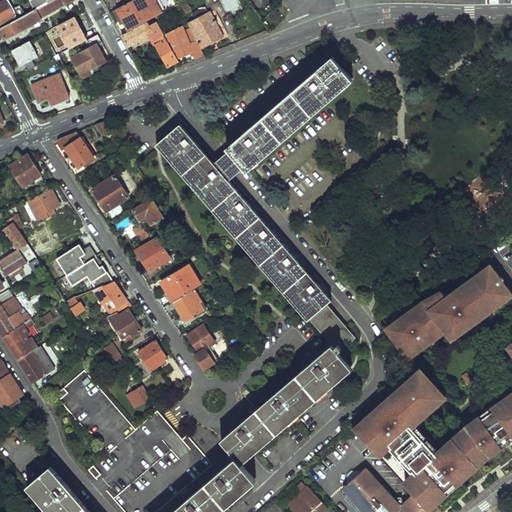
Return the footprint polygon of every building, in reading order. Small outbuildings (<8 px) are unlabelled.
[(6,0),(0,3),(0,24),(17,15),(16,14),(14,15),(6,0)] [(52,0),(26,15),(2,27),(0,28),(6,39),(42,20),(41,18),(64,4),(65,6),(74,0),(52,0)] [(156,16),(147,0),(132,0),(119,8),(126,22),(131,30),(155,17),(156,16)] [(126,22),(119,8),(115,9),(122,23),(126,22)] [(17,15),(0,24),(2,27),(26,15),(24,11),(17,15)] [(189,25),(196,39),(198,38),(203,48),(224,36),(211,12),(189,25)] [(155,17),(169,42),(171,41),(174,40),(160,14),(156,16),(155,17)] [(157,46),(168,67),(178,62),(158,25),(152,28),(149,23),(124,36),(129,46),(152,34),(158,45),(157,46)] [(82,34),(85,40),(95,35),(92,29),(82,34)] [(73,57),(83,77),(99,68),(98,66),(107,61),(98,44),(103,42),(99,34),(95,35),(85,40),(89,48),(73,57)] [(171,41),(179,58),(192,52),(195,59),(204,55),(200,48),(199,49),(196,42),(190,45),(185,35),(174,40),(171,41)] [(13,50),(21,66),(39,56),(31,41),(13,50)] [(41,54),(45,61),(57,55),(53,47),(41,54)] [(332,57),(229,148),(231,150),(246,167),(248,169),(351,78),(332,57)] [(33,85),(40,102),(51,98),(53,104),(55,105),(62,102),(62,101),(71,97),(61,74),(33,85)] [(106,121),(97,124),(105,135),(112,129),(106,121)] [(183,125),(162,145),(313,318),(330,302),(335,298),(231,180),(216,163),(183,125)] [(78,132),(60,139),(59,142),(59,144),(60,145),(64,151),(67,149),(80,167),(95,157),(78,132)] [(125,147),(119,139),(113,143),(119,151),(125,147)] [(246,167),(231,150),(216,163),(231,180),(246,167)] [(12,166),(25,186),(42,176),(31,156),(12,166)] [(45,180),(42,176),(35,180),(38,184),(45,180)] [(94,190),(108,210),(130,197),(116,176),(94,190)] [(474,197),(489,188),(482,177),(468,186),(474,197)] [(39,221),(50,216),(48,212),(53,210),(61,205),(53,189),(30,201),(39,221)] [(148,217),(153,224),(165,217),(153,199),(135,210),(141,220),(148,217)] [(19,230),(24,227),(17,215),(12,218),(15,223),(19,230)] [(20,251),(29,245),(23,236),(19,230),(15,223),(6,229),(20,251)] [(24,227),(19,230),(23,236),(29,245),(37,256),(39,260),(53,252),(49,244),(53,242),(44,225),(30,231),(30,233),(24,227)] [(141,237),(143,242),(151,237),(148,233),(141,237)] [(138,251),(152,272),(172,258),(159,238),(138,251)] [(68,277),(94,260),(97,258),(92,251),(85,255),(79,246),(57,260),(68,277)] [(20,251),(0,263),(0,267),(6,277),(28,264),(20,251)] [(44,267),(40,260),(34,265),(38,271),(44,267)] [(68,277),(80,297),(113,281),(103,267),(100,269),(94,260),(68,277)] [(395,322),(386,329),(408,359),(418,351),(417,350),(428,341),(427,339),(438,332),(441,335),(446,332),(443,328),(455,321),(457,324),(458,325),(462,322),(468,329),(506,301),(505,299),(511,294),(491,266),(467,283),(469,286),(461,292),(459,289),(446,299),(444,295),(442,293),(435,298),(436,300),(427,307),(425,305),(421,308),(419,305),(405,315),(407,318),(397,325),(395,322)] [(175,302),(202,286),(190,268),(163,285),(174,302),(175,302)] [(465,280),(444,295),(446,299),(459,289),(461,292),(469,286),(467,283),(466,281),(465,280)] [(113,281),(98,288),(115,314),(118,313),(131,306),(114,281),(113,281)] [(202,286),(175,302),(188,323),(205,312),(198,300),(201,298),(199,294),(207,288),(205,284),(202,286)] [(0,330),(5,338),(31,321),(25,310),(22,312),(9,291),(6,293),(0,296),(0,330)] [(81,304),(77,298),(68,303),(77,317),(87,311),(82,304),(81,304)] [(334,342),(338,346),(356,332),(330,302),(313,318),(334,342)] [(115,314),(107,317),(121,340),(131,334),(134,336),(143,331),(129,310),(120,316),(118,313),(115,314)] [(43,319),(47,325),(54,321),(50,314),(43,319)] [(405,315),(395,322),(397,325),(407,318),(405,315)] [(19,361),(38,349),(32,338),(29,340),(27,337),(30,335),(27,330),(34,325),(31,321),(5,338),(19,361)] [(443,328),(446,332),(451,328),(457,324),(455,321),(443,328)] [(462,322),(458,325),(464,332),(468,329),(462,322)] [(196,355),(205,369),(220,360),(211,346),(216,342),(217,344),(223,340),(216,330),(210,333),(205,325),(189,334),(201,352),(196,355)] [(417,350),(418,351),(436,339),(441,335),(438,332),(427,339),(428,341),(417,350)] [(131,334),(121,340),(124,345),(135,338),(133,336),(131,334)] [(140,353),(152,370),(168,360),(155,342),(140,353)] [(227,436),(222,440),(236,457),(241,462),(246,458),(353,363),(338,346),(334,342),(227,436)] [(107,363),(121,356),(112,343),(104,348),(100,351),(107,363)] [(19,361),(33,383),(54,369),(40,347),(38,349),(19,361)] [(123,360),(121,356),(107,363),(110,368),(123,360)] [(0,359),(0,379),(10,373),(1,359),(0,359)] [(85,370),(56,395),(62,403),(61,404),(67,411),(68,410),(102,449),(99,451),(104,457),(89,470),(125,511),(157,511),(213,464),(188,435),(184,438),(182,436),(181,437),(160,413),(161,412),(159,409),(139,427),(134,421),(131,423),(94,380),(95,379),(90,372),(88,373),(85,370)] [(10,373),(0,379),(0,399),(5,407),(24,394),(10,373)] [(388,403),(356,431),(377,454),(390,443),(393,446),(391,448),(411,471),(413,469),(417,473),(405,484),(413,494),(430,511),(439,511),(448,504),(445,500),(460,488),(463,491),(507,459),(504,454),(511,448),(511,398),(505,403),(504,402),(465,430),(467,432),(442,455),(440,453),(436,456),(410,425),(441,397),(421,374),(388,403)] [(121,386),(126,394),(135,408),(151,400),(142,384),(132,390),(128,382),(121,386)] [(384,398),(353,426),(356,431),(388,403),(384,398)] [(390,443),(377,454),(381,457),(391,448),(393,446),(390,443)] [(236,457),(172,511),(217,511),(255,479),(241,462),(236,457)] [(29,485),(52,511),(90,511),(51,466),(29,485)] [(363,470),(362,471),(398,511),(430,511),(413,494),(400,506),(397,508),(393,504),(396,502),(369,472),(367,474),(363,470)] [(347,484),(345,486),(348,490),(346,493),(363,511),(398,511),(362,471),(361,472),(351,471),(347,474),(347,484)] [(294,511),(324,511),(328,508),(308,485),(289,502),(296,509),(294,511)] [(460,488),(445,500),(448,504),(463,491),(460,488)]
